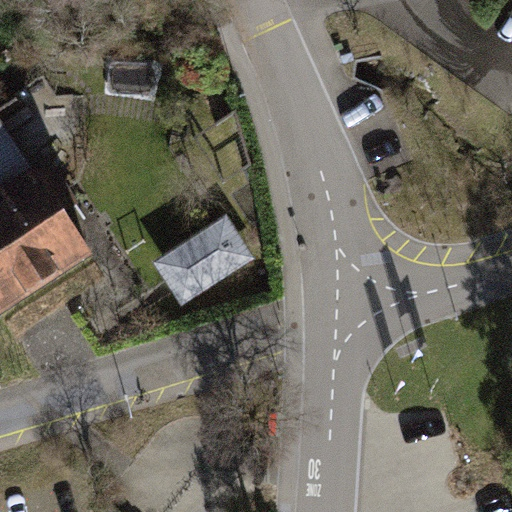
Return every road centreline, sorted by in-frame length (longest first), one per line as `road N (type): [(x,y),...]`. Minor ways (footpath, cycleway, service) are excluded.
road 1 (residential): [(0,427),(344,325)]
road 2 (residential): [(246,0),(289,95),(344,325)]
road 3 (residential): [(344,325),(317,511)]
road 4 (residential): [(344,325),(511,285)]
